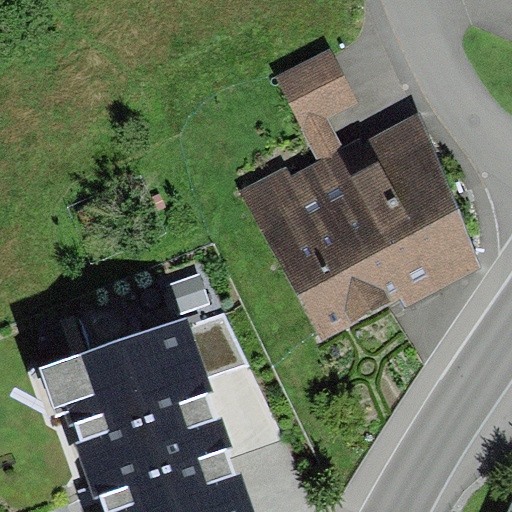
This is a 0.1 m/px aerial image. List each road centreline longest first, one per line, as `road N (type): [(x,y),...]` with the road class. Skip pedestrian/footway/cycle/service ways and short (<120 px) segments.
road 1 (tertiary): [(396,511),(511,323)]
road 2 (residential): [(511,158),(489,142),(414,0)]
